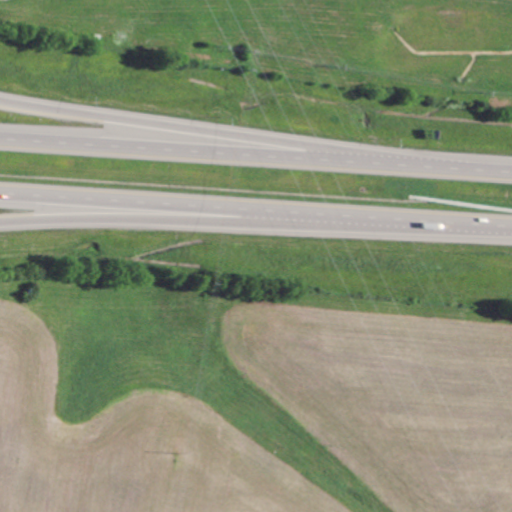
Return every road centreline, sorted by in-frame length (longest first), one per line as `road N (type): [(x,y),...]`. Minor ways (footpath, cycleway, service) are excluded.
road 1 (motorway): [(0,195),(511,229)]
road 2 (motorway): [(511,168),(0,135)]
road 3 (motorway): [(0,222),(508,229)]
road 4 (motorway): [(418,162),(0,100)]
